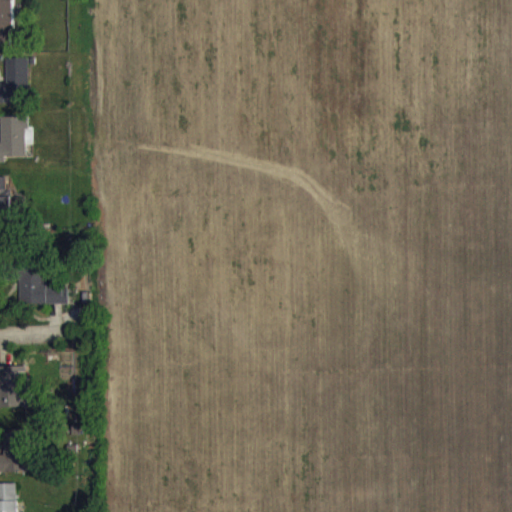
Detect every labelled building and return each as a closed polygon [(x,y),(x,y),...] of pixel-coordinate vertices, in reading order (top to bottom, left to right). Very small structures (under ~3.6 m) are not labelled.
[(15,5),(0,4),(0,54),(16,54),(15,5)] [(30,67),(8,67),(8,93),(0,92),(0,112),(6,112),(6,109),(30,109),(30,67)] [(31,126),(3,126),(3,152),(0,152),(0,171),(8,172),(8,166),(28,166),(28,137),(31,137),(31,126)] [(0,187),(0,225),(13,225),(12,187),(0,187)] [(48,295),(48,277),(21,278),(21,314),(71,313),(71,294),(48,295)] [(0,417),(23,417),(23,398),(28,398),(27,375),(0,376),(0,417)] [(0,482),(31,482),(30,439),(5,440),(5,465),(0,464),(0,482)]
